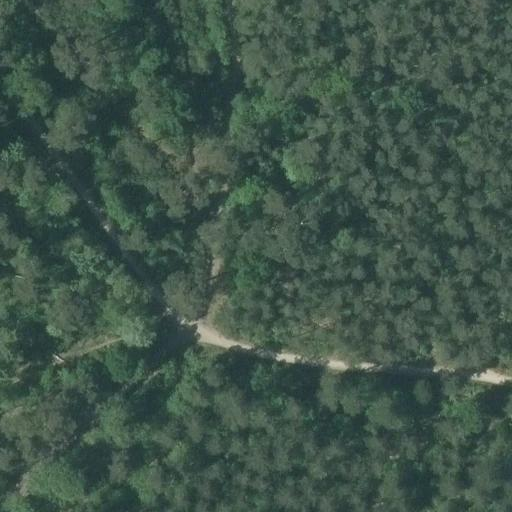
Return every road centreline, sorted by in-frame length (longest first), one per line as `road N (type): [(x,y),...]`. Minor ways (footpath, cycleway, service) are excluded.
road 1 (unknown): [(192,333),(209,289),(212,243),(192,188),(28,0)]
road 2 (track): [(192,333),(511,385)]
road 3 (track): [(0,76),(192,333)]
road 4 (unknown): [(0,496),(192,333)]
road 5 (unknown): [(209,233),(226,184),(219,144),(232,99),(229,0)]
